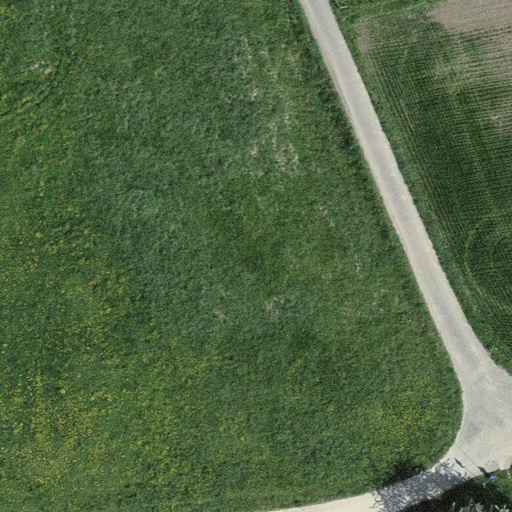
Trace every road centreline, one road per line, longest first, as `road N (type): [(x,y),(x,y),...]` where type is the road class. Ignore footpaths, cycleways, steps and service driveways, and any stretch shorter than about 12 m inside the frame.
road 1 (track): [(315,0),(452,322),(485,380),(511,407)]
road 2 (track): [(511,412),(458,469),(343,511)]
